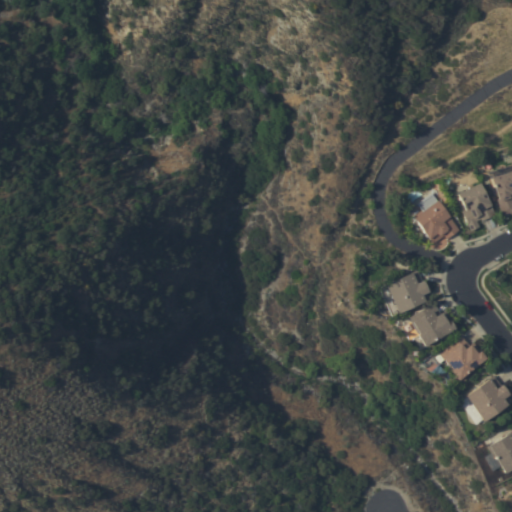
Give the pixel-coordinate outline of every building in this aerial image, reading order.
[(511,170),(511,194),(511,195),(511,198),(511,213),(504,216),(501,217),(496,199),(497,199),(490,178),(511,170)] [(479,183),(494,215),(480,221),(479,219),(475,221),(478,227),(470,231),(460,212),(464,210),(457,194),(479,183)] [(446,239),(443,235),(432,243),(429,239),(428,239),(413,218),(422,211),(416,204),(430,193),(458,230),(446,239)] [(421,281),(422,281),(425,289),(426,288),(428,292),(426,293),(428,299),(396,314),(396,313),(388,316),(375,288),(416,270),(421,281)] [(433,303),(439,314),(443,311),(453,328),(422,346),(415,335),(417,334),(407,317),(433,303)] [(460,336),(467,346),(472,343),(484,358),(455,381),(447,370),(448,369),(436,354),(460,336)] [(499,386),(500,385),(507,395),(505,396),(509,402),(481,422),(462,396),(492,375),(499,386)] [(511,468),(503,474),(493,458),(492,459),(485,447),(488,445),(506,435),(506,434),(511,430),(511,468)]
